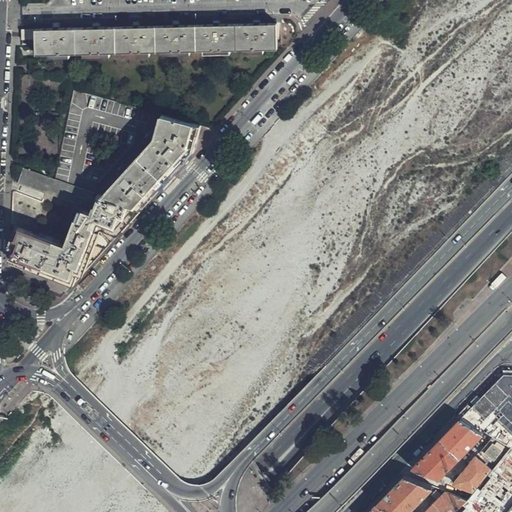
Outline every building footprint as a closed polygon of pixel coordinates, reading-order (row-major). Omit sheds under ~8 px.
[(278,50),(277,24),(260,25),(260,23),(254,23),(254,25),(220,26),(220,24),(214,24),(214,26),(186,26),(180,26),(179,25),(174,25),(174,26),(139,27),(140,26),(134,26),(134,28),(107,28),(100,28),(100,26),(93,26),(93,28),(80,29),(60,29),(60,27),(54,28),(54,29),(23,30),(22,40),(37,39),(36,55),(50,55),(50,58),(70,58),(70,54),(84,54),(84,57),(97,57),(111,57),(111,54),(123,53),(123,56),(149,56),(149,53),(163,53),(163,55),(189,55),(189,52),(204,52),(204,55),(230,54),(230,51),(244,51),(244,54),(263,54),(263,50),(278,50)] [(200,126),(161,116),(159,122),(154,142),(106,196),(131,205),(141,209),(193,152),(200,126)] [(106,196),(56,179),(47,177),(25,169),(20,183),(31,187),(75,202),(77,197),(98,204),(94,214),(85,210),(81,221),(76,220),(67,245),(17,227),(10,242),(9,261),(72,285),(95,260),(141,209),(131,205),(106,196)] [(511,375),(504,376),(462,417),(511,446),(511,375)] [(449,430),(441,439),(459,456),(483,433),(460,419),(449,430)] [(459,456),(441,439),(430,450),(412,469),(438,478),(459,456)] [(502,449),(492,443),(484,452),(493,460),(502,449)] [(473,491),(492,468),(476,455),(452,483),(473,491)] [(394,487),(376,505),(394,511),(408,511),(434,486),(405,475),(394,487)] [(445,490),(423,511),(445,511),(451,507),(455,511),(468,499),(445,490)]
